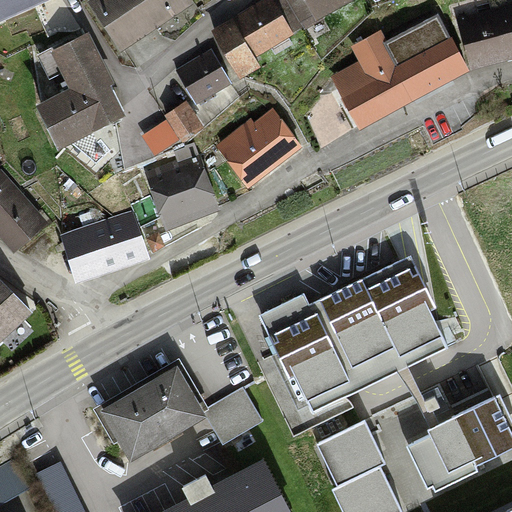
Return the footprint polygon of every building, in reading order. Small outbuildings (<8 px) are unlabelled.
[(0,0),(0,22),(52,0),(0,0)] [(182,0),(98,0),(87,7),(119,57),(190,12),(182,0)] [(266,0),(229,23),(251,59),(290,35),(267,0),(266,0)] [(267,0),(290,35),(309,23),(294,0),(267,0)] [(352,0),(300,0),(313,25),(354,3),(352,0)] [(511,8),(458,23),(471,70),(511,59),(511,8)] [(342,92),(361,129),(464,74),(435,21),(386,47),(381,38),(353,53),(367,79),(342,92)] [(229,23),(212,34),(240,78),(257,68),(251,59),(229,23)] [(71,95),(36,112),(55,151),(124,118),(87,40),(53,57),(71,95)] [(208,55),(175,74),(195,107),(227,88),(208,55)] [(184,106),(164,121),(182,146),(202,131),(184,106)] [(270,115),(220,150),(247,190),(298,155),(270,115)] [(194,160),(141,178),(159,232),(212,215),(194,160)] [(0,246),(11,259),(43,230),(0,181),(0,246)] [(126,217),(59,240),(75,284),(142,260),(126,217)] [(156,237),(145,242),(150,254),(161,250),(156,237)] [(435,309),(410,257),(309,306),(303,294),(258,316),(277,353),(258,363),(293,436),(352,407),(348,398),(365,389),(448,349),(429,312),(435,309)] [(0,346),(27,321),(0,293),(0,346)] [(176,371),(104,413),(131,460),(203,418),(176,371)] [(242,387),(201,411),(222,445),(262,421),(242,387)] [(428,435),(406,446),(427,488),(433,485),(436,491),(476,471),(474,466),(511,446),(511,419),(499,394),(426,431),(428,435)] [(363,422),(315,446),(335,487),(331,489),(342,511),(400,511),(378,466),(384,463),(363,422)] [(290,511),(269,468),(187,511),(290,511)] [(206,476),(181,489),(190,507),(215,494),(206,476)]
